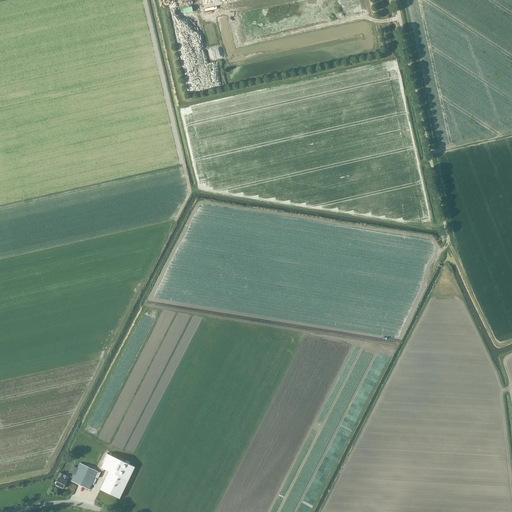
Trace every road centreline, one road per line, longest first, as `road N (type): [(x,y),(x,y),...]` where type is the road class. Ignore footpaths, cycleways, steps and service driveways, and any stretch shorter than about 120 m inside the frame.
road 1 (track): [(445,225),(194,191)]
road 2 (unclassified): [(448,241),(394,0)]
